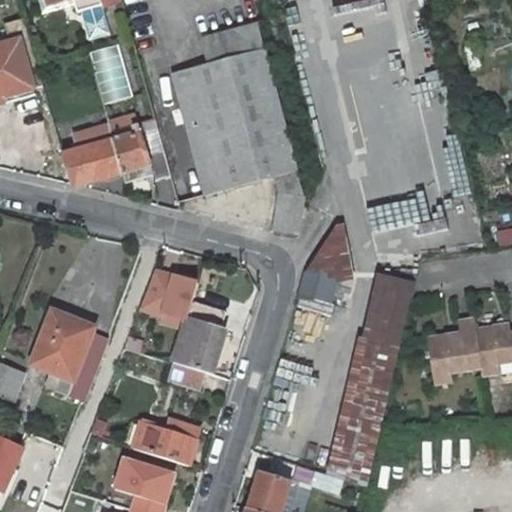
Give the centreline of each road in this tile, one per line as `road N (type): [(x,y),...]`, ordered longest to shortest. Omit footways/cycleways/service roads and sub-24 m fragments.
road 1 (residential): [(0,190),(256,255),(274,288),(208,511)]
road 2 (unknown): [(289,0),(351,249),(345,373)]
